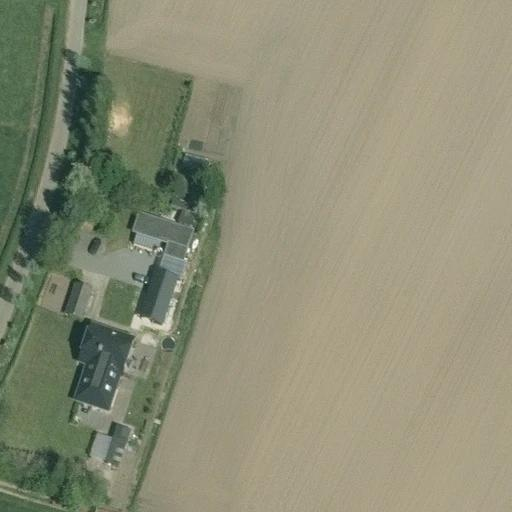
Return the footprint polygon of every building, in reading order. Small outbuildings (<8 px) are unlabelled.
[(166,221),(189,229),(193,216),(198,218),(201,209),(173,200),(166,221)] [(140,218),(134,234),(137,235),(156,242),(169,246),(166,257),(182,263),(192,235),(140,218)] [(91,314),(133,326),(145,283),(103,271),(91,314)] [(177,283),(154,275),(143,307),(166,315),(177,283)] [(66,317),(82,324),(92,292),(77,286),(66,317)] [(88,367),(76,403),(107,413),(119,378),(121,378),(133,342),(91,328),(79,364),(88,367)] [(3,378),(17,395),(29,386),(15,368),(3,378)] [(113,441),(105,464),(119,469),(127,446),(113,441)]
